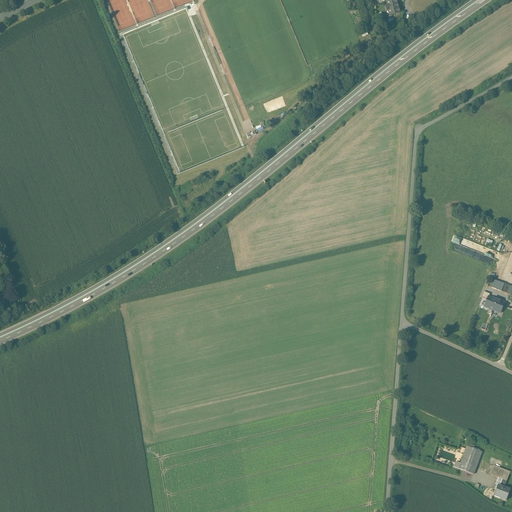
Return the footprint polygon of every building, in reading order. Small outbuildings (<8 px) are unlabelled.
[(400,14),(395,0),(393,0),(386,2),(388,6),(385,7),(387,12),(389,11),(391,16),(400,14)] [(511,287),(494,280),(491,288),(511,295),(511,287)] [(504,304),(488,298),(487,300),(484,307),(500,314),(504,304)] [(511,313),(505,310),(502,317),(510,321),(511,315),(511,313)] [(473,475),(482,452),(466,446),(457,469),(473,475)] [(490,475),(507,481),(510,472),(493,466),(490,475)] [(511,491),(497,486),(493,496),(507,501),(511,491)]
